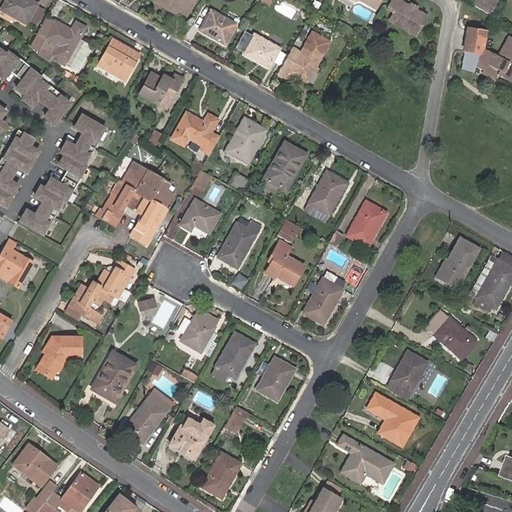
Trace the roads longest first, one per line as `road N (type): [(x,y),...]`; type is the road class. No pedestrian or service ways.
road 1 (residential): [(91,0),(420,190)]
road 2 (residential): [(187,511),(2,382)]
road 3 (residential): [(420,190),(449,16),(442,0)]
road 4 (residential): [(330,360),(420,190)]
road 5 (residential): [(330,360),(174,268)]
road 6 (residential): [(2,382),(84,240),(98,234)]
road 7 (tertiary): [(422,506),(511,355)]
road 8 (residential): [(245,511),(330,360)]
